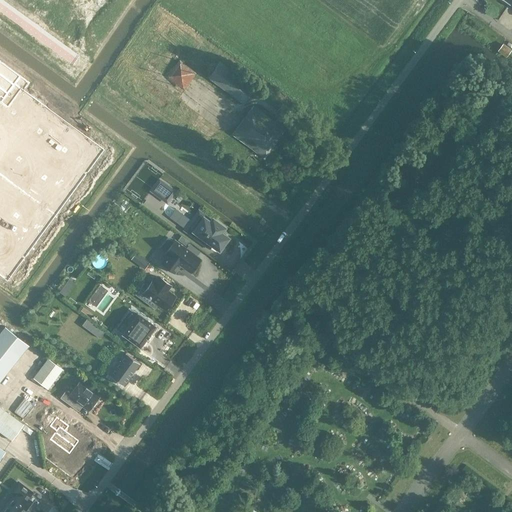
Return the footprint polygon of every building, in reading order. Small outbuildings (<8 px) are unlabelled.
[(164,49),(151,40),(141,54),(153,63),(164,49)] [(507,56),(511,50),(504,44),(499,50),(507,56)] [(194,73),(178,60),(167,75),(184,87),(194,73)] [(0,275),(7,280),(103,149),(23,90),(29,83),(1,62),(0,61),(0,275)] [(254,87),(219,62),(208,77),(242,103),(254,87)] [(197,115),(173,97),(166,107),(189,124),(197,115)] [(286,116),(291,109),(283,103),(278,110),(286,116)] [(264,157),(285,129),(277,123),(278,122),(275,120),(274,121),(253,105),(232,134),(264,157)] [(159,179),(150,190),(166,202),(175,191),(159,179)] [(203,217),(193,231),(203,238),(200,242),(209,248),(212,244),(213,245),(219,250),(228,238),(220,232),(224,227),(212,218),(211,220),(210,222),(203,217)] [(241,239),(248,244),(250,242),(243,236),(241,239)] [(166,258),(161,263),(174,273),(180,265),(190,272),(191,271),(198,261),(199,260),(200,258),(196,255),(186,248),(181,245),(174,240),(164,253),(167,255),(166,258)] [(131,258),(144,268),(149,262),(136,252),(131,258)] [(97,253),(94,263),(105,266),(107,256),(97,253)] [(59,290),(64,294),(74,281),(69,277),(59,290)] [(145,281),(135,295),(145,302),(149,297),(165,309),(166,308),(168,309),(173,302),(171,301),(175,296),(168,291),(167,290),(170,285),(159,277),(156,282),(152,279),(149,284),(145,281)] [(88,300),(96,306),(108,289),(99,284),(88,300)] [(122,333),(122,334),(140,347),(140,346),(146,339),(149,334),(155,326),(137,312),(122,333)] [(82,324),(99,337),(104,330),(87,317),(82,324)] [(0,380),(28,345),(5,326),(0,331),(0,380)] [(109,375),(108,375),(109,375),(123,385),(124,385),(123,385),(123,384),(130,376),(135,369),(139,364),(139,363),(139,364),(140,363),(125,352),(125,353),(109,375)] [(47,389),(62,369),(48,358),(33,378),(47,389)] [(98,395),(80,382),(80,381),(70,394),(66,391),(61,397),(72,406),(77,400),(88,409),(91,405),(93,405),(96,402),(96,399),(99,395),(98,395)] [(23,419),(34,405),(24,398),(14,411),(23,419)] [(0,406),(0,431),(11,440),(23,424),(0,406)] [(57,430),(50,440),(69,454),(79,441),(65,431),(68,426),(56,417),(50,425),(57,430)] [(17,493),(2,511),(22,511),(31,502),(27,499),(31,492),(18,482),(13,490),(17,493)]
